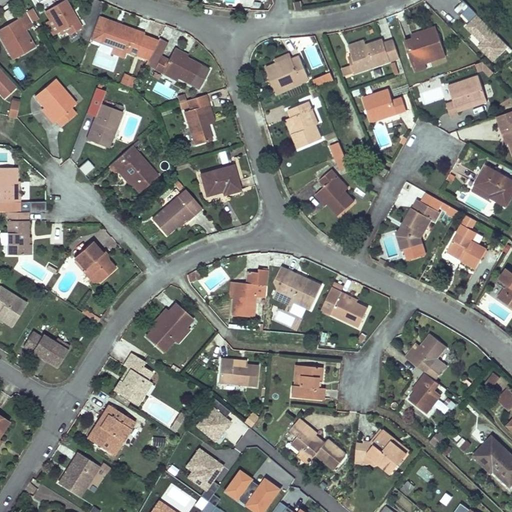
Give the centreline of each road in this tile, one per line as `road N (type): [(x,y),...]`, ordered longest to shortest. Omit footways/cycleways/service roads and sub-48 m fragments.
road 1 (residential): [(280,232),(223,29)]
road 2 (residential): [(348,261),(418,132),(441,145)]
road 3 (residential): [(64,403),(128,302),(160,275)]
road 4 (residential): [(160,275),(90,190),(69,193)]
road 5 (residential): [(160,275),(188,253),(280,232)]
road 6 (residential): [(409,292),(363,353),(358,404)]
road 7 (residential): [(0,507),(64,403)]
